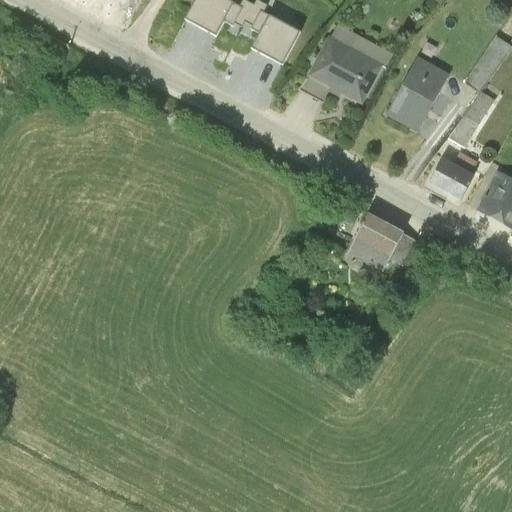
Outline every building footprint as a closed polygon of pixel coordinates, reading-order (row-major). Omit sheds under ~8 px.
[(224,0),(194,0),(184,21),(215,38),(223,23),(232,28),(234,25),(241,28),(249,13),(224,0)] [(259,12),(249,30),(258,35),(250,50),(282,67),(299,33),(259,12)] [(309,76),(330,88),(360,104),(379,68),(384,70),(392,56),(336,26),(310,75),(309,76)] [(478,96),(480,94),(511,50),(495,38),(462,85),(478,96)] [(417,59),(385,114),(417,132),(448,76),(417,59)] [(309,76),(310,75),(307,73),(297,91),(322,104),(330,88),(309,76)] [(480,94),(478,96),(446,140),(464,150),(494,103),(480,94)] [(443,160),(429,185),(459,201),(475,173),(473,171),(475,165),(458,156),(452,165),(443,160)] [(511,223),(511,181),(498,173),(477,211),(509,229),(511,223)] [(366,216),(345,255),(381,274),(388,259),(401,266),(414,242),(366,216)]
